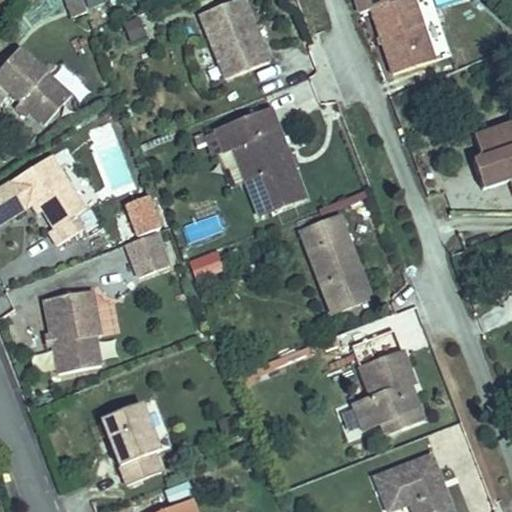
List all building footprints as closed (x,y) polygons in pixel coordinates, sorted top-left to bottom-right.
[(83,0),(68,0),(73,11),(86,5),(83,0)] [(252,44),(242,21),(248,19),(240,0),(222,0),(195,11),(221,75),(263,58),(257,42),(252,44)] [(422,47),(406,0),(361,0),(382,60),(422,47)] [(129,47),(147,40),(139,19),(121,26),(129,47)] [(242,21),(252,44),(257,42),(248,19),(242,21)] [(23,43),(0,69),(0,73),(35,105),(49,118),(75,90),(23,43)] [(0,99),(13,86),(0,73),(0,99)] [(35,105),(24,96),(20,101),(31,110),(35,105)] [(255,208),(300,190),(266,104),(211,125),(219,146),(228,142),(255,208)] [(475,157),(465,159),(474,188),(502,180),(508,197),(511,196),(511,120),(468,134),(475,157)] [(120,140),(100,144),(110,190),(130,186),(120,140)] [(88,203),(53,149),(15,174),(31,200),(36,197),(41,194),(47,204),(58,221),(53,224),(61,238),(87,221),(79,209),(88,203)] [(41,194),(36,197),(42,207),(47,204),(41,194)] [(365,288),(333,209),(295,224),(326,303),(365,288)] [(186,243),(224,234),(219,217),(182,227),(186,243)] [(156,226),(125,239),(138,272),(169,260),(156,226)] [(96,282),(48,291),(62,365),(104,357),(98,327),(93,299),(99,298),(96,282)] [(99,298),(93,299),(98,327),(104,326),(99,298)] [(408,371),(396,339),(353,356),(365,387),(347,394),(357,417),(374,410),(389,403),(395,415),(417,406),(405,378),(403,379),(401,374),(408,371)] [(143,394),(104,409),(129,475),(163,462),(156,443),(161,441),(143,394)] [(374,410),(379,422),(395,415),(389,403),(374,410)] [(435,511),(450,506),(425,442),(369,464),(382,498),(404,490),(412,511),(435,511)] [(201,511),(193,489),(137,510),(137,511),(201,511)]
